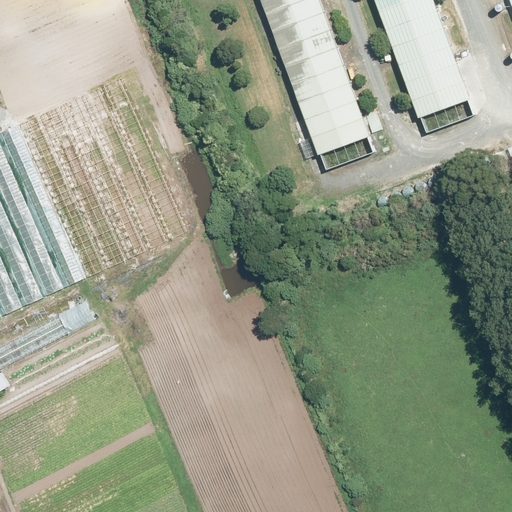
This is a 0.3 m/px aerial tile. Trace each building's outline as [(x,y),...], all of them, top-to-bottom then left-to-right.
[(280,0),(335,148),(382,131),(333,0),(280,0)] [(380,0),(422,110),(468,93),(433,0),(380,0)] [(62,315),(0,347),(0,367),(1,370),(71,333),(62,315)] [(39,352),(5,371),(10,380),(44,361),(39,352)] [(0,392),(13,385),(3,370),(2,371),(0,368),(0,392)]
